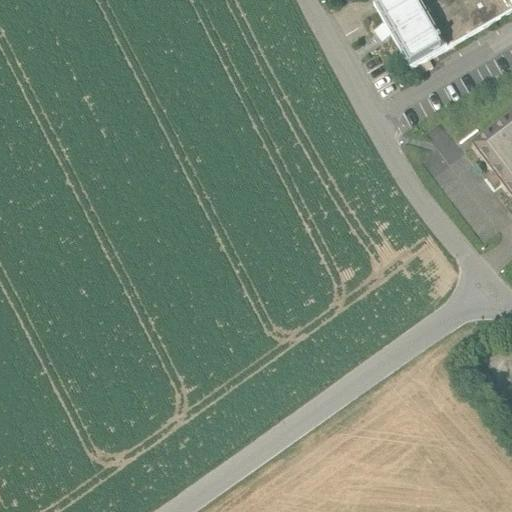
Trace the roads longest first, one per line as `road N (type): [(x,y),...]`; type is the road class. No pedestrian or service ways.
road 1 (unclassified): [(182,511),(494,292)]
road 2 (unclassified): [(494,292),(410,183),(306,0)]
